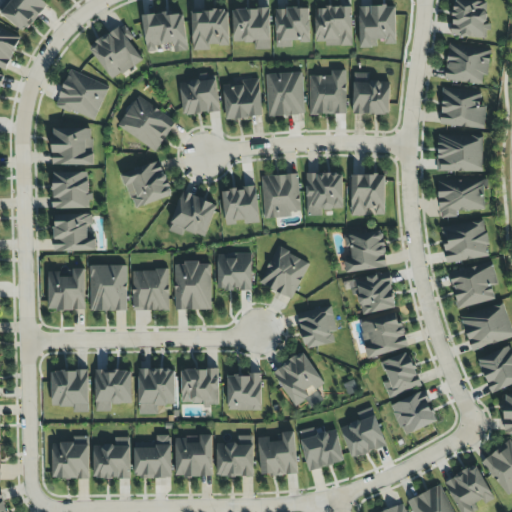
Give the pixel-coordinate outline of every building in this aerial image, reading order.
[(4,0),(0,6),(0,15),(26,32),(46,1),(45,0),(4,0)] [(452,37),(486,38),(486,30),(487,30),(488,1),(453,0),(452,37)] [(396,42),(395,6),(358,7),(359,48),(377,48),(377,43),(396,42)] [(351,7),(315,8),(315,42),(324,42),(325,46),(352,46),(351,7)] [(275,9),(276,48),(291,47),(291,42),(309,42),(309,8),(275,9)] [(269,9),(233,10),(233,43),(254,42),(255,50),(270,50),(269,9)] [(229,46),(228,11),(191,11),(192,51),(209,50),(209,46),(229,46)] [(142,16),(146,53),(156,52),(155,46),(173,44),(174,53),(188,51),(183,12),(142,16)] [(142,61),(120,26),(89,47),(111,81),(142,61)] [(0,68),(6,71),(20,37),(0,28),(0,68)] [(487,76),(491,50),(449,44),(444,80),(481,85),(483,75),(487,76)] [(109,86),(69,70),(55,106),(94,122),(109,86)] [(345,70),(331,71),(331,76),(308,76),(309,115),(346,114),(345,70)] [(304,116),(302,73),(265,74),(267,117),(304,116)] [(389,115),(390,82),(368,81),(369,74),(354,73),(352,114),(389,115)] [(183,116),(220,112),(216,79),(179,83),(183,116)] [(223,83),(225,120),(261,118),(260,81),(223,83)] [(481,92),(444,88),(439,125),(484,130),(486,107),(480,106),(481,92)] [(156,152),(176,121),(137,96),(117,127),(156,152)] [(92,166),(93,129),(53,128),(52,165),(92,166)] [(437,172),(482,173),(483,136),(438,135),(437,172)] [(122,174),(133,209),(172,197),(161,161),(122,174)] [(89,172),(52,173),(53,209),(87,209),(87,200),(89,200),(89,172)] [(305,175),(306,217),(321,216),(321,209),(343,209),(342,173),(305,175)] [(261,176),(263,219),(292,218),(292,212),(300,212),(298,175),(261,176)] [(366,216),(366,209),(374,209),(374,215),(384,215),(385,176),(350,175),(349,216),(366,216)] [(485,210),(484,180),(438,181),(439,218),(457,217),(457,211),(485,210)] [(222,190),(226,226),(235,225),(235,224),(259,221),(256,187),(222,190)] [(205,238),(217,204),(182,192),(169,231),(182,236),(184,231),(205,238)] [(54,253),(96,251),(96,238),(88,239),(87,227),(92,227),(92,214),(54,215),(54,253)] [(489,258),(484,221),(441,227),(446,263),(489,258)] [(386,269),(382,232),(346,236),(348,260),(343,260),(345,273),(386,269)] [(309,261),(276,247),(259,285),(293,300),(309,261)] [(252,290),(251,253),(217,254),(218,291),(252,290)] [(448,273),(457,310),(495,300),(491,287),(498,285),(492,262),(448,273)] [(210,263),(174,264),(175,311),(211,310),(210,263)] [(126,265),(90,266),(90,312),(127,311),(126,265)] [(84,310),(84,269),(73,269),(73,278),(59,278),(59,272),(48,272),(49,311),(84,310)] [(132,311),(169,311),(168,270),(131,271),(132,311)] [(395,309),(389,273),(343,281),(344,291),(355,289),(359,315),(395,309)] [(511,338),(511,330),(504,303),(460,316),(471,351),(511,338)] [(298,313),(304,349),(334,344),(332,333),(336,332),(332,307),(298,313)] [(359,322),(367,358),(408,349),(402,322),(398,323),(396,314),(359,322)] [(491,394),(511,384),(511,350),(510,346),(477,360),(491,394)] [(294,406),(325,386),(302,352),(272,373),(294,406)] [(388,398),(420,388),(410,353),(381,362),(387,382),(383,383),(388,398)] [(138,369),(138,415),(157,415),(157,405),(175,405),(175,370),(138,369)] [(51,372),(52,408),(73,407),(73,413),(88,412),(87,370),(51,372)] [(95,412),(111,412),(111,404),(131,405),(131,371),(95,370),(95,412)] [(218,406),(219,370),(181,370),(180,406),(218,406)] [(260,374),(227,375),(228,411),(261,411),(260,374)] [(437,423),(424,391),(390,405),(403,436),(437,423)] [(340,428),(352,460),(386,447),(372,408),(357,413),(359,420),(340,428)] [(344,463),(337,430),(316,434),(315,428),(299,432),(307,471),(344,463)] [(257,438),(261,478),(298,474),(293,432),(282,433),(283,442),(269,443),(268,437),(257,438)] [(171,436),(156,437),(156,443),(134,443),(134,479),(171,478),(171,436)] [(254,477),(253,436),(238,436),(238,443),(216,444),(217,478),(254,477)] [(53,443),(52,479),(89,480),(89,437),(73,437),(73,444),(53,443)] [(212,437),(175,437),(175,477),(213,477),(212,437)] [(130,479),(129,438),(115,438),(115,445),(93,445),(94,480),(130,479)] [(481,463),(509,497),(511,494),(511,443),(509,440),(481,463)] [(459,511),(472,511),(494,501),(477,465),(444,481),(459,511)] [(452,511),(441,485),(408,500),(413,511),(452,511)]
